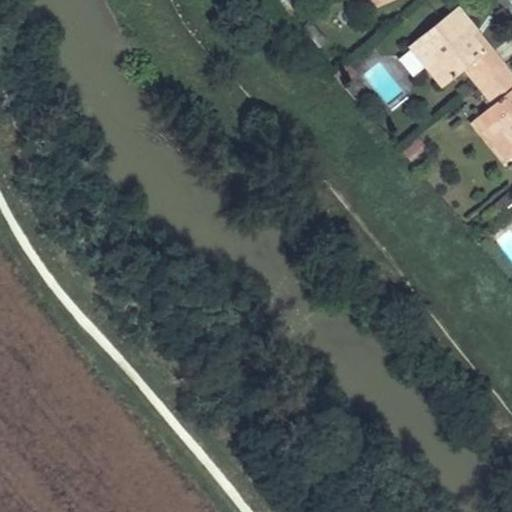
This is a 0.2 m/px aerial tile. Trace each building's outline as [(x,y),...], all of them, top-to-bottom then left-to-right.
[(302,11),(294,0),(281,0),(280,1),(279,2),(292,20),(302,11)] [(485,53),(472,36),(478,31),(459,6),(416,41),(433,63),(427,68),(442,87),(465,69),(485,53)] [(497,54),(479,32),(478,31),(472,36),(485,53),(465,69),(470,75),(470,76),(495,56),(497,54)] [(427,68),(433,63),(416,41),(410,46),(410,47),(427,68)] [(479,88),(506,66),(497,54),(495,56),(470,76),(479,88)] [(349,65),(342,71),(350,81),(357,75),(349,65)] [(488,99),(511,80),(511,72),(506,66),(479,88),(488,99)] [(342,71),(335,76),(344,86),(350,81),(342,71)] [(511,80),(488,99),(492,105),(493,105),(511,90),(511,80)] [(511,90),(493,105),(480,115),(495,134),(500,130),(501,130),(511,144),(511,90)] [(511,144),(501,130),(500,130),(495,134),(511,156),(511,144)]
